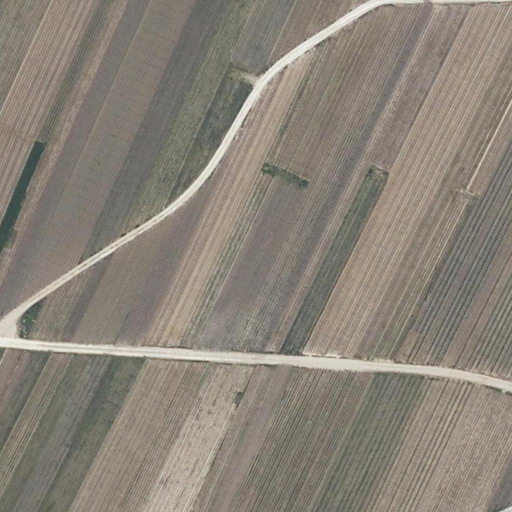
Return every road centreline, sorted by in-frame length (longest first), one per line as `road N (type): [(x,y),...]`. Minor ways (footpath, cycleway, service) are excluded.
road 1 (track): [(511,386),(406,368),(0,342)]
road 2 (track): [(0,323),(168,208),(207,167),(264,75),(374,0)]
